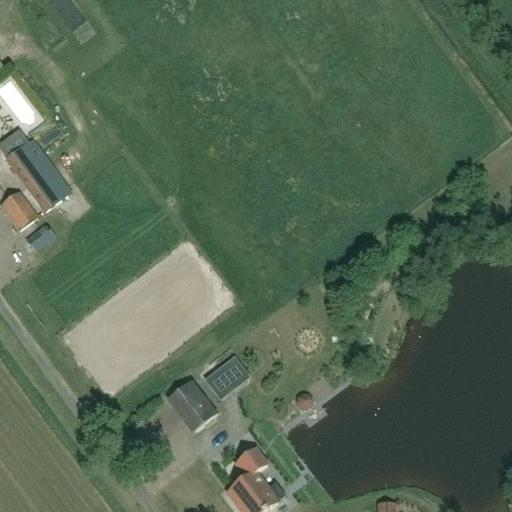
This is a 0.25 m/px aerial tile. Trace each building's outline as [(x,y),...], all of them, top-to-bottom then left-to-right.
[(0,80),(0,89),(26,128),(44,116),(13,71),(0,80)] [(7,162),(46,215),(69,199),(30,146),(7,162)] [(2,208),(21,234),(38,221),(19,195),(2,208)] [(47,224),(31,233),(38,244),(53,234),(47,224)] [(192,384),(170,401),(196,434),(218,417),(192,384)] [(286,499),(276,487),(268,493),(256,477),(268,468),(256,453),(237,467),(248,482),(229,496),(240,511),(269,511),(278,506),(277,506),(286,499)]
